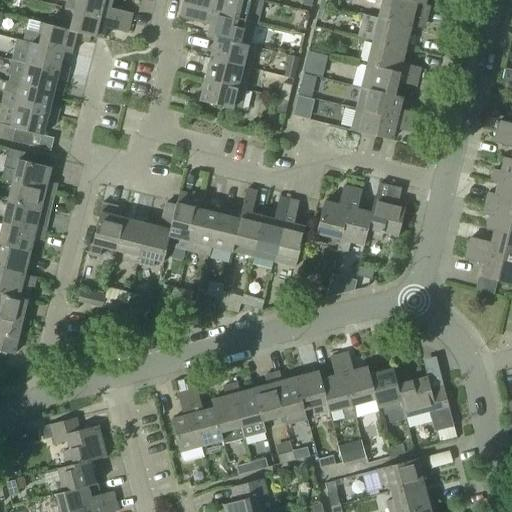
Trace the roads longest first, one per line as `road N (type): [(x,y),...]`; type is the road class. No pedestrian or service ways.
road 1 (residential): [(442,180),(317,154),(290,186),(211,167),(200,143),(151,129)]
road 2 (residential): [(109,375),(420,294)]
road 3 (residential): [(49,394),(43,369),(92,164)]
road 4 (residential): [(442,180),(484,0)]
road 5 (residential): [(496,511),(467,369)]
road 6 (residential): [(142,511),(109,375)]
road 7 (residential): [(151,129),(168,64),(156,36),(165,0)]
